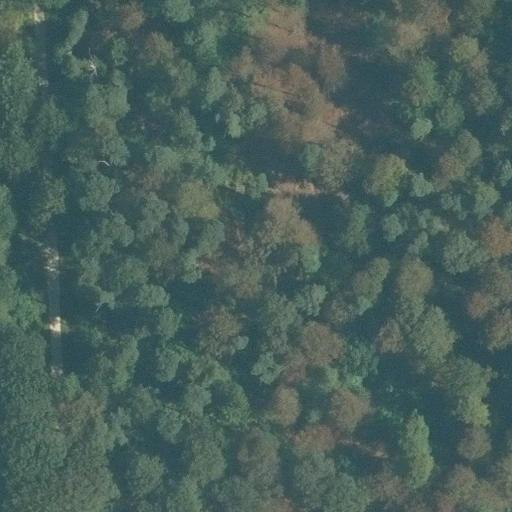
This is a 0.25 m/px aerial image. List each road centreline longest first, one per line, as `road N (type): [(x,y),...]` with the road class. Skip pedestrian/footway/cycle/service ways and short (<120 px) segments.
road 1 (track): [(54,268),(57,0)]
road 2 (track): [(77,511),(54,268)]
